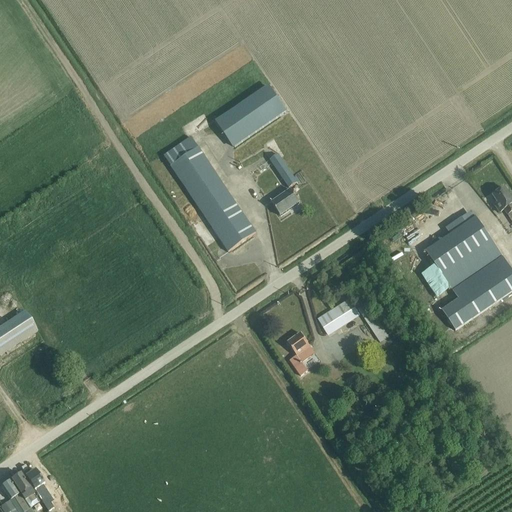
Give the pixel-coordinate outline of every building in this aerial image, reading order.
[(269,87),(216,123),(234,150),(287,113),(269,87)] [(191,139),(164,157),(228,253),(256,234),(191,139)] [(278,156),(270,161),(289,190),(300,183),(296,177),(295,179),(278,156)] [(498,194),(493,197),(498,204),(495,206),(500,215),(504,212),(507,217),(508,217),(511,222),(511,200),(505,190),(504,190),(503,189),(497,192),(498,194)] [(290,191),(271,204),(281,217),(300,204),(290,191)] [(437,246),(426,253),(459,301),(442,312),(456,332),(511,293),(511,270),(476,219),(437,246)] [(349,301),(318,320),(328,335),(359,315),(349,301)] [(365,303),(357,308),(380,343),(389,338),(365,303)] [(25,312),(0,328),(0,357),(38,333),(25,312)] [(301,335),(288,344),(297,357),(290,362),(301,377),(308,372),(302,364),(315,355),(301,335)] [(386,340),(379,345),(383,350),(390,345),(386,340)] [(35,471),(25,478),(47,511),(49,511),(54,509),(42,491),(40,488),(44,485),(35,471)] [(20,474),(10,481),(28,506),(31,510),(40,503),(34,496),(35,495),(20,474)] [(9,482),(1,487),(10,501),(16,511),(31,511),(30,510),(29,510),(19,495),(9,482)] [(3,507),(0,508),(3,511),(16,511),(10,502),(3,507)]
